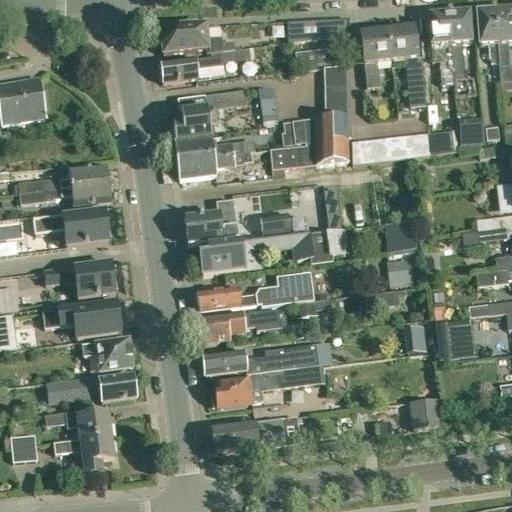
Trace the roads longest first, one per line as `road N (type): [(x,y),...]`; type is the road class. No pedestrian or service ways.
road 1 (tertiary): [(192,506),(112,2)]
road 2 (unclassified): [(192,506),(511,463)]
road 3 (track): [(149,202),(302,182),(332,193)]
